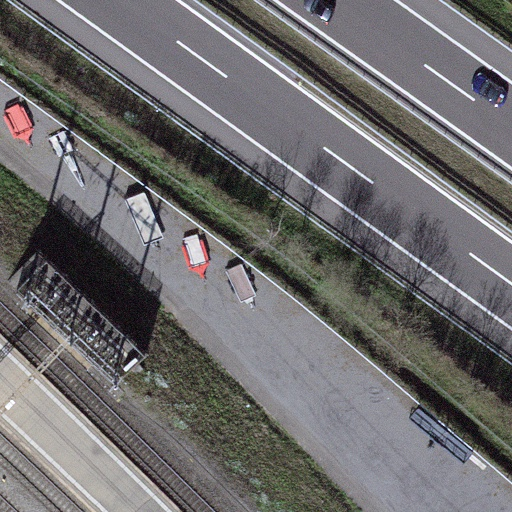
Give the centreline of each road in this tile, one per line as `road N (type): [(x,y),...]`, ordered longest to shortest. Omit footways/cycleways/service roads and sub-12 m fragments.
road 1 (motorway): [(116,0),(511,290)]
road 2 (motorway): [(511,127),(332,0)]
